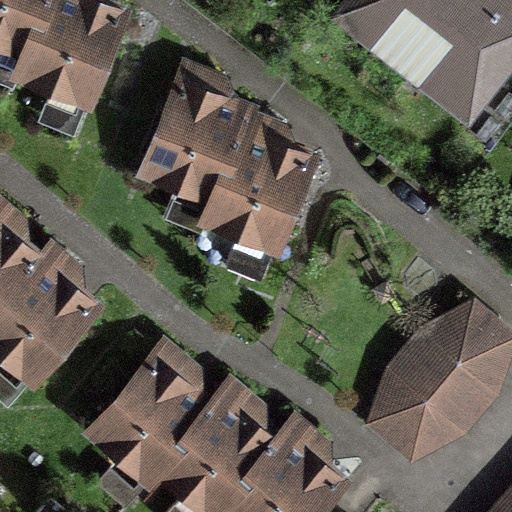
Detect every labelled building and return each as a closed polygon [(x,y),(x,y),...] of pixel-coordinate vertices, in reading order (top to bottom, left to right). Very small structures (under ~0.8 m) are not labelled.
[(0,0),(0,40),(24,50),(17,71),(84,98),(118,16),(94,6),(91,0),(0,0)] [(349,0),(336,18),(337,19),(351,0),(389,0),(390,0),(404,0),(462,46),(430,87),(427,84),(425,87),(464,117),(511,55),(511,3),(508,0),(349,0)] [(276,138),(281,126),(221,102),(218,95),(215,90),(220,77),(185,63),(143,168),(211,195),(205,217),(271,243),(306,161),(281,151),(278,144),(276,138)] [(0,350),(29,375),(89,308),(84,304),(69,291),(68,283),(68,277),(76,267),(48,243),(36,256),(33,260),(14,244),(13,236),(12,230),(21,220),(0,202),(0,350)] [(421,331),(393,367),(379,394),(370,421),(409,455),(458,429),(490,391),(509,339),(470,305),(421,331)] [(193,368),(164,343),(91,428),(147,476),(148,477),(157,466),(210,511),(214,511),(222,503),(232,511),(311,511),(336,483),(332,479),(316,466),(316,459),(315,451),(323,442),(295,417),(294,417),(270,445),(251,429),(251,421),(250,415),(258,405),(229,380),(206,408),(186,392),(186,385),(185,377),(193,368)] [(511,511),(511,489),(491,511),(511,511)]
